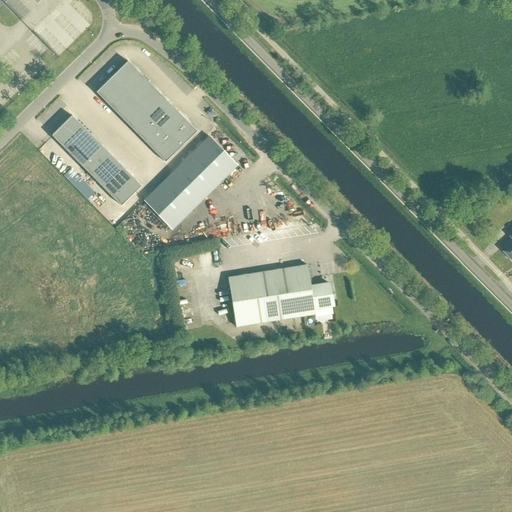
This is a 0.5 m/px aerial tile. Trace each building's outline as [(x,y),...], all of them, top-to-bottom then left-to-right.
[(128,61),(96,92),(106,102),(137,71),(128,61)] [(147,81),(137,71),(106,102),(116,112),(147,81)] [(157,91),(147,81),(116,112),(125,122),(157,91)] [(167,101),(157,91),(125,122),(135,132),(167,101)] [(177,111),(167,101),(135,132),(145,142),(177,111)] [(187,121),(177,111),(145,142),(155,152),(187,121)] [(81,166),(91,176),(101,186),(111,196),(121,206),(141,186),(131,176),(122,166),(112,156),(102,146),(72,116),(62,126),(52,136),(81,166)] [(197,131),(187,121),(155,152),(165,162),(197,131)] [(143,200),(172,230),(238,166),(208,136),(143,200)] [(66,174),(89,198),(96,190),(74,166),(66,174)] [(511,237),(511,238),(501,249),(511,259),(511,227),(507,232),(511,237)] [(315,314),(314,308),(334,304),(330,285),(311,288),(309,278),(311,278),(310,268),(307,268),(307,265),(228,278),(236,327),(315,314)]
